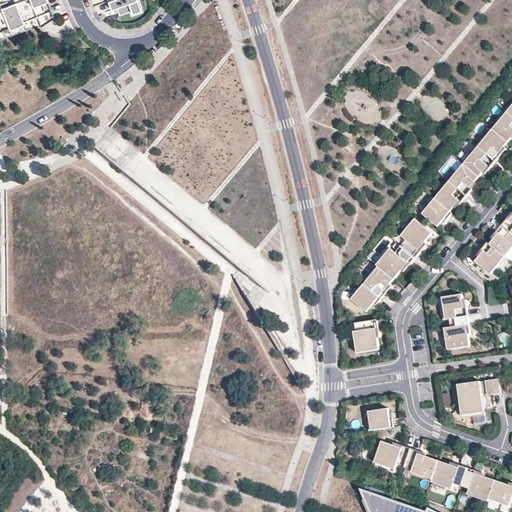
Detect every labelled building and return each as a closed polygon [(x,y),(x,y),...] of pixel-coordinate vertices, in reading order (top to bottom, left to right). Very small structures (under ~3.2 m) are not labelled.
[(41,27),(37,16),(51,10),(46,0),(13,0),(14,3),(3,7),(0,0),(0,39),(25,31),(41,27)] [(107,0),(111,8),(119,4),(123,13),(132,9),(141,5),(138,0),(107,0)] [(54,19),(51,10),(37,16),(41,27),(54,19)] [(511,140),(511,115),(507,111),(501,118),(503,119),(494,130),(510,143),(511,140)] [(502,156),(500,154),(510,143),(494,130),(485,141),(484,139),(478,146),(497,162),(502,156)] [(489,168),(491,169),(497,162),(478,146),(472,153),(474,154),(465,165),(481,178),(489,168)] [(473,190),(472,189),(481,178),(465,165),(457,175),(455,174),(449,180),(468,197),(473,190)] [(460,202),(462,204),(468,197),(449,180),(443,187),(445,189),(437,199),(452,212),(460,202)] [(447,219),(449,220),(454,214),(452,212),(437,199),(435,198),(429,204),(431,206),(424,215),(440,227),(447,219)] [(424,242),(425,243),(434,234),(416,219),(406,231),(408,233),(404,238),(407,240),(402,246),(416,258),(422,252),(420,250),(418,248),(424,242)] [(511,219),(511,221),(509,219),(503,226),(511,232),(511,219)] [(511,250),(511,232),(503,226),(498,232),(500,234),(491,245),(506,258),(511,250)] [(501,264),(503,266),(508,259),(506,258),(491,245),(489,243),(483,250),(485,251),(477,262),(492,275),(501,264)] [(409,263),(411,265),(416,258),(402,246),(396,253),(394,250),(390,255),(388,254),(378,265),(380,267),(395,280),(403,270),(401,269),(407,262),(409,263)] [(388,292),(386,291),(395,280),(380,267),(371,278),(369,276),(363,283),(383,299),(388,292)] [(375,304),(377,305),(383,299),(363,283),(358,289),(360,291),(353,300),(368,312),(375,304)] [(468,308),(465,308),(463,295),(443,298),(445,311),(443,312),(444,320),(469,316),(468,308)] [(470,325),(469,316),(444,320),(450,319),(452,328),(448,328),(449,334),(446,335),(449,350),(471,347),(469,334),(467,335),(465,326),(470,325)] [(377,329),(379,328),(378,320),(356,323),(357,331),(358,337),(355,338),(358,353),(380,350),(378,337),(376,338),(374,329),(377,329)] [(500,379),(486,381),(489,396),(496,395),(502,394),(500,379)] [(487,415),(482,382),(458,385),(462,414),(474,412),(475,417),(487,415)] [(452,405),(450,393),(443,394),(445,406),(452,405)] [(390,420),(388,409),(369,412),(370,423),(368,423),(369,431),(394,427),(393,419),(390,420)] [(406,466),(412,449),(404,446),(402,450),(394,448),(395,445),(383,441),(376,462),(390,467),(391,465),(397,467),(398,464),(406,466)] [(433,480),(440,461),(424,455),(423,458),(419,456),(420,454),(420,451),(412,449),(406,466),(406,468),(413,470),(420,472),(419,475),(433,480)] [(463,486),(469,468),(461,465),(459,470),(451,467),(452,465),(440,461),(433,480),(432,482),(447,487),(448,485),(454,487),(455,483),(463,486)] [(490,499),(497,480),(485,476),(484,479),(476,476),(477,471),(469,468),(463,486),(471,489),(469,492),(475,494),(474,496),(489,502),(490,499)] [(490,499),(504,504),(505,502),(511,504),(511,488),(511,487),(511,485),(497,480),(490,499)] [(439,511),(427,506),(425,510),(361,488),(371,511),(439,511)]
